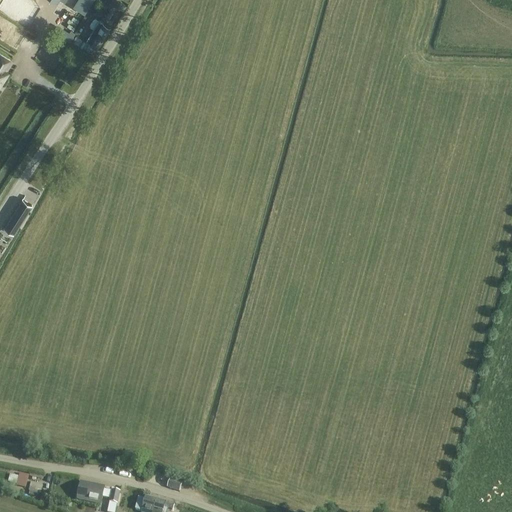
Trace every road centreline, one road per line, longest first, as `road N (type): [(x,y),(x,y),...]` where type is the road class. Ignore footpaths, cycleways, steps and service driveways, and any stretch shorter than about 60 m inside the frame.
road 1 (unclassified): [(0,220),(144,0)]
road 2 (unclassified): [(220,511),(143,486),(0,458)]
